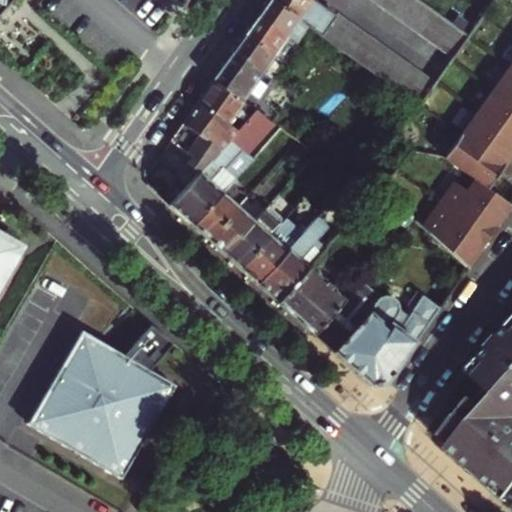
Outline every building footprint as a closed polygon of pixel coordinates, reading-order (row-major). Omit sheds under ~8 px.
[(0,0),(0,18),(16,0),(0,0)] [(300,20),(271,0),(259,17),(297,44),(301,38),(292,32),(300,20)] [(271,0),(300,20),(318,33),(330,41),(419,104),(435,82),(335,10),(320,0),(271,0)] [(369,0),(452,58),(468,36),(418,0),(369,0)] [(259,17),(246,35),(275,56),(284,43),(293,50),(297,44),(259,17)] [(246,35),(232,55),(271,80),(275,74),(267,68),(275,56),(246,35)] [(220,72),(247,91),(250,92),(258,81),(266,87),(271,80),(232,55),(220,72)] [(511,60),(443,158),(473,179),(465,190),(454,181),(421,227),(467,270),(511,207),(486,188),(511,151),(511,60)] [(220,72),(213,82),(240,101),(247,91),(220,72)] [(240,101),(213,82),(199,102),(228,125),(237,112),(247,119),(254,111),(240,101)] [(228,125),(199,102),(189,115),(185,122),(215,144),(228,125)] [(214,156),(201,170),(170,204),(193,225),(222,192),(235,178),(225,169),(245,147),(249,151),(272,124),(254,111),(247,119),(214,156)] [(215,144),(185,122),(172,139),(193,154),(189,161),(201,170),(214,156),(209,152),(215,144)] [(235,178),(255,156),(249,151),(245,147),(225,169),(235,178)] [(210,239),(248,197),(242,192),(233,202),(222,192),(193,225),(210,239)] [(226,254),(255,222),(245,213),(254,203),(248,197),(210,239),(226,254)] [(242,268),(286,220),(270,205),(255,222),(226,254),(242,268)] [(309,268),(323,253),(312,243),(328,225),(320,217),(303,235),(259,283),(279,301),(309,268)] [(259,283),(303,235),(286,220),(242,268),(259,283)] [(0,289),(24,248),(14,242),(0,234),(0,289)] [(315,333),(345,301),(309,268),(279,301),(315,333)] [(386,384),(440,308),(422,295),(406,317),(399,311),(393,300),(381,298),(362,281),(345,301),(315,333),(373,384),(386,384)] [(74,327),(86,298),(46,282),(34,311),(74,327)] [(511,322),(467,372),(492,396),(481,408),(476,404),(445,439),(456,449),(453,453),(465,463),(511,505),(511,322)] [(129,350),(87,325),(32,419),(123,472),(178,379),(152,363),(174,345),(152,325),(129,350)]
